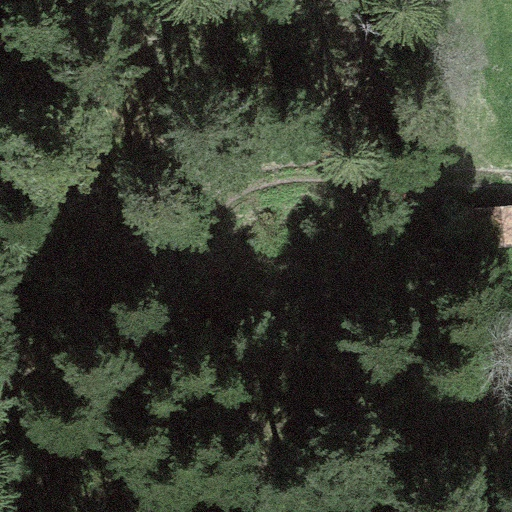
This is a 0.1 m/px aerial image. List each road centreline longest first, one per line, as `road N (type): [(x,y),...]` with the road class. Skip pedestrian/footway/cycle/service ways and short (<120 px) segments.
road 1 (track): [(33,511),(137,365),(224,200),(265,177),(319,170),(511,176)]
road 2 (track): [(54,483),(0,247)]
